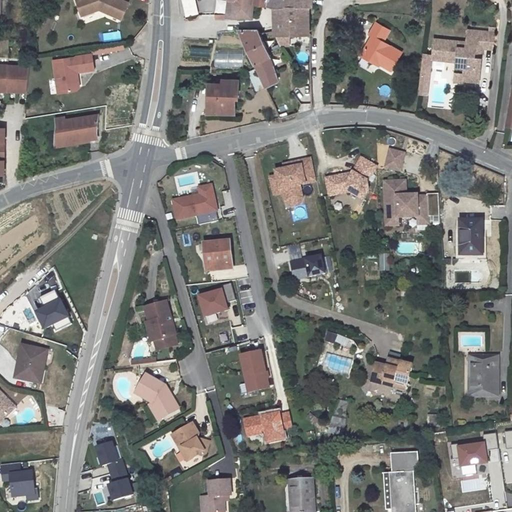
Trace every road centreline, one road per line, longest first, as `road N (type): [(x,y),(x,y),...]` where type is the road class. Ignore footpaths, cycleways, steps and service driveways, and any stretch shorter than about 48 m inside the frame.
road 1 (secondary): [(64,511),(72,437),(142,164)]
road 2 (residential): [(318,117),(402,122),(511,167)]
road 3 (track): [(0,305),(142,164)]
road 4 (residential): [(142,164),(318,117)]
road 5 (secondary): [(142,164),(159,78),(161,0)]
road 6 (residential): [(0,203),(50,181),(142,164)]
